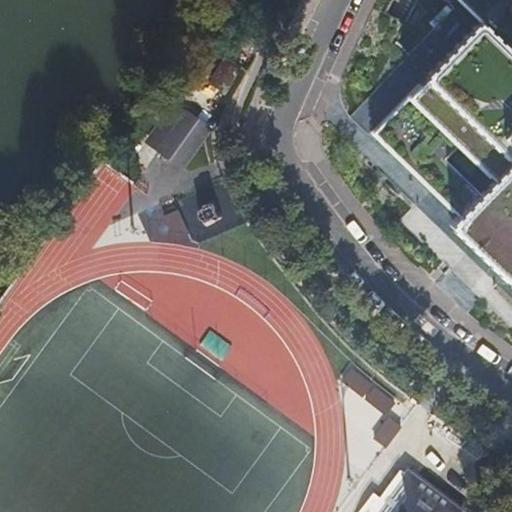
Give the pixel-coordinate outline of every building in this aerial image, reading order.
[(511,0),(437,0),(424,14),(435,26),(422,39),(405,56),(417,68),(386,99),(397,111),(376,134),(460,216),(444,231),(500,287),(509,280),(511,283),(511,0)] [(211,88),(227,90),(230,66),(214,64),(211,88)] [(175,168),(205,125),(191,115),(177,106),(148,149),(175,168)] [(110,212),(133,192),(117,174),(94,195),(110,212)] [(453,511),(456,509),(399,467),(396,471),(392,468),(372,495),(365,490),(356,502),(363,507),(359,511),(453,511)]
